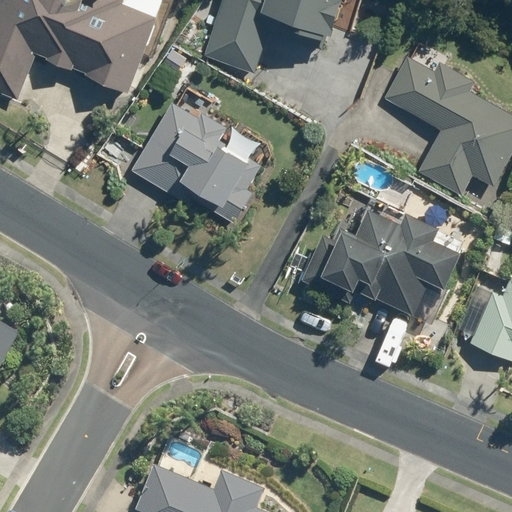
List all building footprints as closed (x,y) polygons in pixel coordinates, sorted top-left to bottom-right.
[(130,0),(5,0),(0,13),(0,88),(22,98),(41,51),(133,88),(163,13),(130,0)] [(225,0),(207,53),(259,71),(273,29),(327,47),(334,29),(339,31),(349,0),(225,0)] [(189,57),(175,48),(167,61),(181,71),(189,57)] [(443,128),(421,168),(464,193),(476,173),(496,184),(511,156),(511,111),(472,88),(476,82),(440,61),(435,71),(410,56),(387,96),(443,128)] [(257,191),(251,188),(266,163),(224,139),(230,126),(206,112),(203,117),(177,102),(137,169),(192,202),(196,196),(239,221),(257,191)] [(329,233),(307,277),(356,301),(361,288),(417,314),(434,279),(451,287),(468,251),(440,238),(446,225),(414,210),(408,223),(376,206),(363,232),(346,224),(340,238),(329,233)] [(511,290),(510,295),(499,290),(477,342),(511,357),(511,290)] [(0,390),(34,335),(0,314),(0,390)] [(146,511),(145,511),(274,511),(271,511),(279,490),(233,471),(225,491),(165,466),(146,511)]
